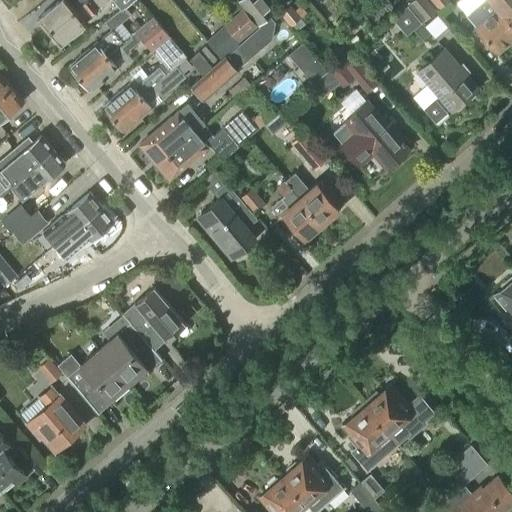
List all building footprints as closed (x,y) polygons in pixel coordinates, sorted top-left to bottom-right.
[(49,33),(89,0),(60,0),(38,19),(49,33)] [(59,45),(87,23),(84,20),(109,0),(108,0),(89,0),(49,33),(59,45)] [(111,30),(131,14),(125,8),(134,0),(130,0),(119,9),(120,10),(105,22),(111,30)] [(119,9),(130,0),(113,0),(113,1),(119,9)] [(258,27),(278,11),(268,0),(240,0),(238,2),(258,27)] [(406,36),(437,11),(427,0),(413,0),(392,18),(406,36)] [(430,0),(439,10),(450,0),(430,0)] [(511,26),(489,0),(482,0),(466,14),(476,27),(497,52),(511,38),(511,26)] [(511,0),(489,0),(511,26),(511,0)] [(389,3),(380,10),(387,18),(396,11),(389,3)] [(290,26),(301,17),(291,5),(280,14),(290,26)] [(238,43),(257,27),(243,9),(223,25),(238,43)] [(151,50),(169,35),(153,16),(135,31),(151,50)] [(122,41),(112,29),(70,64),(80,77),(123,42),(123,41),(122,41)] [(221,57),(236,44),(223,29),(208,42),(221,57)] [(90,90),(119,67),(114,62),(140,41),(133,32),(123,41),(123,42),(80,77),(90,90)] [(356,34),(344,44),(350,50),(362,40),(356,34)] [(114,118),(161,78),(185,58),(187,57),(169,35),(151,50),(163,64),(135,87),(131,82),(103,105),(114,118)] [(304,43),(289,55),(312,82),(327,70),(304,43)] [(250,59),(237,44),(213,67),(203,75),(193,85),(206,99),(250,59)] [(452,111),(478,89),(444,49),(418,71),(439,96),(424,108),(436,122),(451,109),(452,111)] [(378,84),(365,69),(366,68),(350,50),(339,61),(342,64),(331,73),(343,87),(354,78),(367,93),(378,84)] [(203,75),(213,67),(199,51),(190,60),(203,75)] [(162,96),(185,77),(182,73),(191,65),(185,58),(161,78),(114,118),(124,131),(152,108),(148,102),(159,93),(162,96)] [(0,97),(12,88),(0,73),(0,97)] [(237,98),(252,85),(245,77),(230,90),(237,98)] [(0,120),(23,101),(12,88),(0,97),(0,120)] [(341,143),(360,164),(374,152),(387,167),(408,148),(399,139),(403,135),(395,126),(391,129),(367,102),(346,120),(347,121),(334,133),(342,143),(341,143)] [(146,138),(163,159),(204,125),(204,124),(188,104),(178,112),(146,138)] [(156,164),(168,179),(209,145),(221,160),(257,128),(243,111),(214,136),(204,125),(163,159),(156,164)] [(314,170),(326,160),(303,132),(291,143),(314,170)] [(14,183),(53,149),(41,135),(9,163),(15,171),(8,177),(14,183)] [(41,184),(65,163),(53,149),(14,183),(11,185),(23,199),(40,184),(41,184)] [(311,190),(296,172),(286,180),(301,198),(322,223),(344,205),(323,180),(311,190)] [(305,237),(322,223),(301,198),(286,180),(279,187),(285,195),(282,197),(290,207),(279,216),(291,231),(296,227),(305,237)] [(235,259),(257,239),(241,221),(252,212),(226,182),(215,191),(220,197),(198,216),(235,259)] [(255,211),(264,203),(251,188),(242,196),(255,211)] [(56,245),(57,243),(101,206),(90,193),(44,232),(56,245)] [(16,230),(38,211),(37,210),(39,208),(31,198),(7,219),(16,230)] [(74,254),(114,220),(101,206),(57,243),(56,245),(63,240),(74,254)] [(22,241),(46,220),(38,211),(16,230),(13,232),(22,241)] [(163,280),(175,293),(184,286),(172,272),(163,280)] [(511,280),(494,297),(506,311),(509,308),(511,311),(511,280)] [(167,340),(186,324),(154,286),(134,302),(135,303),(122,314),(123,315),(130,323),(145,341),(158,330),(167,340)] [(145,341),(130,323),(123,315),(91,342),(98,349),(130,387),(149,371),(136,355),(141,350),(144,354),(151,348),(145,341)] [(130,387),(98,349),(80,365),(70,354),(56,365),(80,393),(93,382),(111,403),(130,387)] [(50,382),(61,373),(48,358),(37,367),(50,382)] [(416,417),(389,385),(378,394),(376,391),(363,402),(389,432),(401,422),(405,426),(416,417)] [(56,449),(83,426),(51,388),(41,397),(48,405),(28,423),(39,437),(43,433),(56,449)] [(353,416),(342,425),(349,433),(347,435),(356,446),(351,451),(367,470),(399,443),(389,432),(363,402),(350,413),(353,416)] [(17,483),(26,475),(6,453),(12,448),(0,434),(0,487),(2,490),(14,480),(17,483)] [(464,484),(486,464),(470,446),(447,466),(464,484)] [(307,455),(283,476),(306,503),(306,502),(314,511),(317,511),(330,501),(329,499),(343,487),(341,485),(344,483),(331,469),(329,471),(324,464),(318,469),(307,455)] [(383,491),(384,490),(370,473),(360,481),(375,498),(383,491)] [(295,511),(306,503),(283,476),(260,495),(274,511),(295,511)] [(509,504),(511,501),(511,493),(497,477),(473,498),(462,486),(433,511),(505,511),(511,507),(509,504)] [(349,491),(366,511),(385,511),(383,509),(374,499),(375,498),(360,481),(349,491)]
